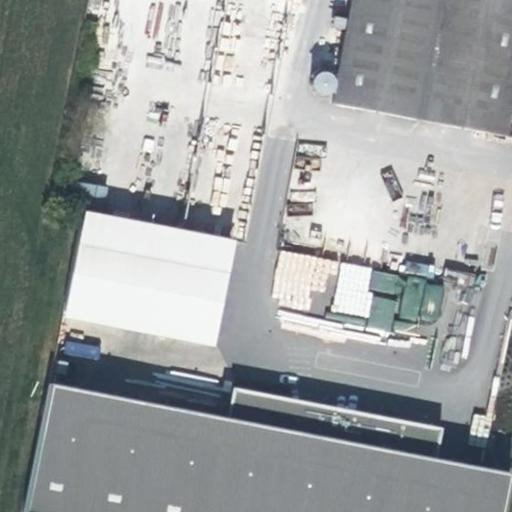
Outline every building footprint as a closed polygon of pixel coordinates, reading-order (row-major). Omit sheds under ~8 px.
[(511,0),(352,0),(334,98),(511,136),(511,112),(510,111),(511,98),(511,0)] [(74,214),(72,222),(221,246),(222,241),(141,226),(74,214)] [(72,222),(55,314),(203,341),(221,246),(72,222)] [(269,309),(434,336),(443,280),(278,253),(269,309)] [(41,387),(16,511),(501,511),(509,476),(432,462),(436,431),(389,422),(389,430),(314,415),(310,437),(291,434),(289,402),(226,391),(221,421),(41,387)] [(389,430),(389,422),(353,414),(289,402),(291,434),(310,437),(314,415),(389,430)]
